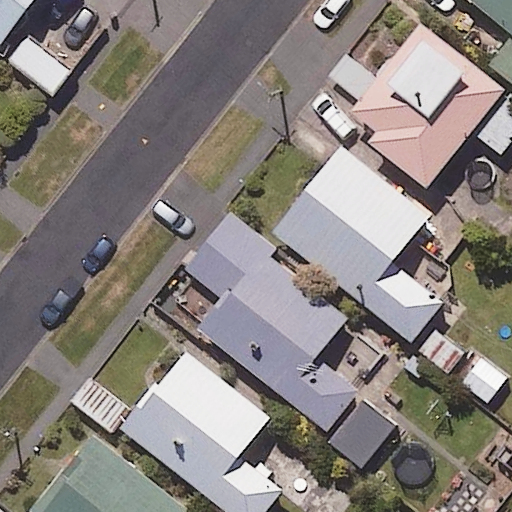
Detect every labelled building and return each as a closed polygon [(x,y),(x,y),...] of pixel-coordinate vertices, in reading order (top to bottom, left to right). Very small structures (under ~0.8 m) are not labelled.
[(47,0),(0,0),(0,40),(9,48),(47,0)] [(511,0),(464,0),(451,17),(492,51),(509,30),(511,32),(511,53),(499,70),(511,81),(511,0)] [(511,105),(421,37),(386,83),(350,56),(327,88),(362,115),(352,128),(437,192),(479,137),(507,158),(511,151),(511,105)] [(77,73),(35,39),(16,62),(59,96),(77,73)] [(468,353),(435,327),(450,307),(401,269),(438,223),(349,152),(281,237),(419,347),(452,373),(468,353)] [(279,253),(237,218),(193,273),(231,304),(207,334),(372,468),(405,427),(326,362),(355,327),(273,260),(279,253)] [(277,424),(192,356),(130,433),(229,511),(275,511),(289,495),(247,461),(277,424)] [(188,511),(102,441),(43,511),(188,511)]
